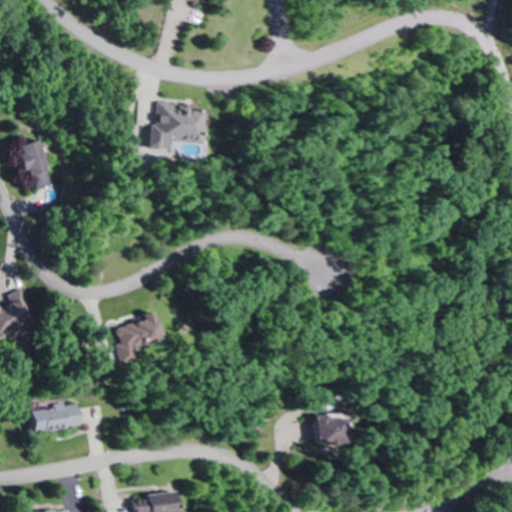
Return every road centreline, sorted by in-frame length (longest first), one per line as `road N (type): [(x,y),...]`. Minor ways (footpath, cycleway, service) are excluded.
road 1 (residential): [(499,468),(511,452),(503,105),(483,47),(463,27),(436,20),(287,66),(239,75),(181,72),(95,42),(42,0),(135,457),(218,456),(299,511)]
road 2 (residential): [(0,201),(30,259),(65,288),(108,288),(222,238),(254,239),(290,256)]
